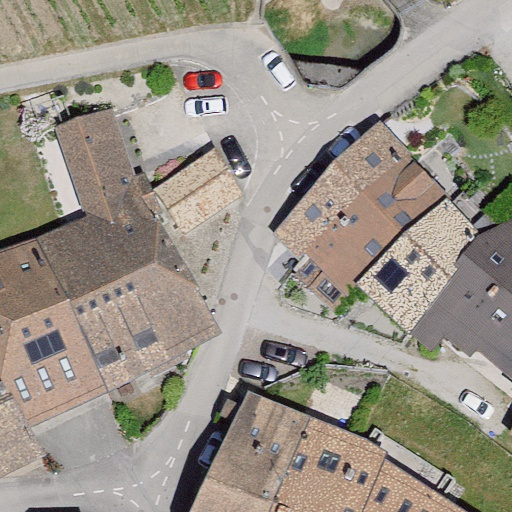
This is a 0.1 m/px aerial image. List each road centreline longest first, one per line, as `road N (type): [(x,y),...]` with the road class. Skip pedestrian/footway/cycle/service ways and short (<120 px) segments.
road 1 (residential): [(299,143),(275,172),(188,430),(168,467),(139,485)]
road 2 (residential): [(299,143),(238,64),(200,43),(0,78)]
road 3 (residential): [(507,0),(299,143)]
road 4 (residential): [(139,485),(0,510)]
